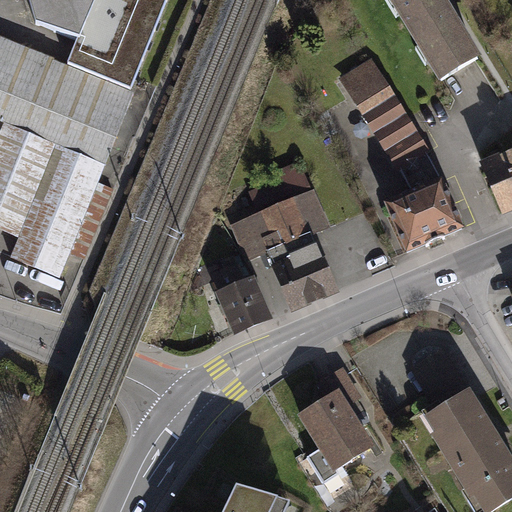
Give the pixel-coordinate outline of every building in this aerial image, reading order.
[(131,92),(167,0),(28,0),(36,25),(78,42),(68,66),(131,92)] [(392,0),(442,81),(476,60),(445,8),(451,4),(448,0),(392,0)] [(0,128),(1,129),(0,131),(0,226),(21,235),(11,258),(59,278),(134,95),(0,40),(0,128)] [(370,64),(344,80),(400,169),(426,153),(370,64)] [(511,156),(484,168),(504,213),(511,209),(511,156)] [(287,194),(292,205),(313,196),(299,163),(272,174),(275,182),(250,192),(256,207),(287,194)] [(442,181),(387,206),(407,252),(424,245),(425,247),(445,238),(444,236),(462,228),(442,181)] [(293,309),(334,291),(311,235),(327,228),(313,196),(292,205),(264,217),(263,214),(233,227),(244,253),(247,256),(260,250),(269,253),(293,309)] [(213,279),(237,333),(268,320),(251,282),(246,284),(239,268),(213,279)] [(490,511),(511,498),(511,468),(440,354),(415,369),(440,411),(433,416),(443,432),(436,436),(472,495),(476,493),(488,511),(490,511)] [(359,399),(342,371),(327,380),(336,395),(302,416),(322,449),(308,458),(324,484),(339,475),(336,470),(371,448),(345,407),(359,399)] [(272,511),(278,500),(236,488),(224,511),(272,511)]
